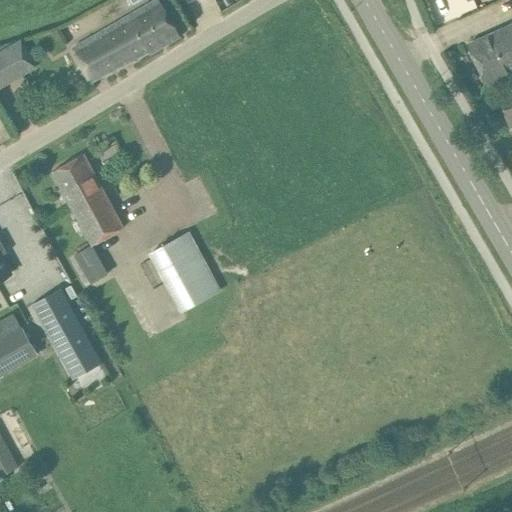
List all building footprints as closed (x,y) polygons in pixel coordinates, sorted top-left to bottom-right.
[(180,37),(158,0),(155,0),(73,49),(91,82),(148,52),(150,54),(180,37)] [(511,73),(511,24),(469,44),(487,85),(511,73)] [(0,88),(36,68),(20,41),(13,43),(0,50),(0,88)] [(125,228),(84,154),(52,172),(93,246),(125,228)] [(220,293),(188,234),(151,254),(183,313),(220,293)] [(0,279),(10,274),(0,257),(7,253),(0,239),(0,279)] [(108,273),(93,246),(92,245),(75,254),(91,283),(108,273)] [(99,356),(63,291),(33,307),(69,373),(99,356)] [(21,328),(0,340),(0,374),(36,353),(21,328)] [(0,462),(0,476),(18,467),(12,456),(0,462)]
